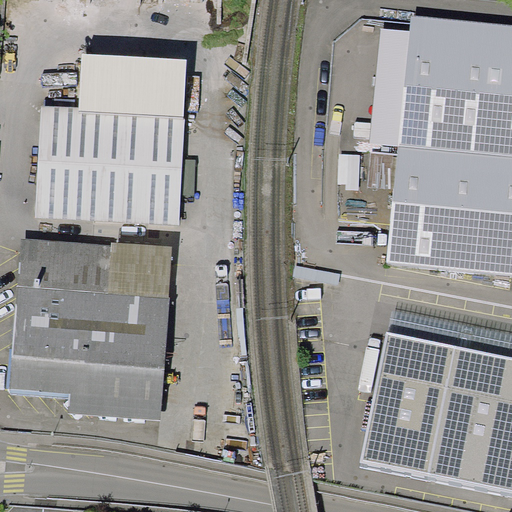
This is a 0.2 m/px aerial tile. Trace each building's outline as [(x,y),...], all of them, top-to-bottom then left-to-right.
[(511,27),(411,18),(386,264),(511,276),(511,27)] [(109,55),(107,116),(203,119),(205,58),(109,55)] [(51,220),(199,225),(203,119),(107,116),(55,114),(51,220)] [(158,427),(168,300),(100,295),(104,249),(18,242),(5,396),(64,401),(63,419),(158,427)] [(511,360),(386,334),(360,467),(511,498),(511,360)]
